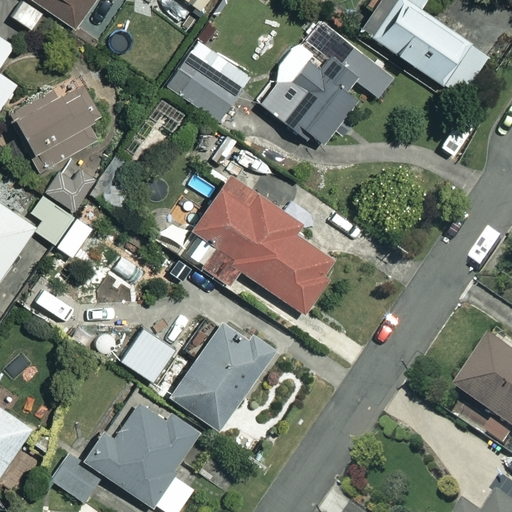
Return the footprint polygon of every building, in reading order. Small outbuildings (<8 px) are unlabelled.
[(88,0),(11,0),(5,10),(28,27),(43,6),(70,26),(88,0)] [(207,0),(183,0),(201,11),(207,0)] [(422,0),(375,0),(359,24),(460,96),(489,56),(418,6),(422,0)] [(272,79),(257,100),(290,123),(286,129),(304,141),(307,136),(320,146),(349,106),(336,97),(350,78),(377,97),(393,75),(382,67),(386,61),(353,37),(351,40),(330,25),(311,50),(295,39),(268,76),(272,79)] [(0,62),(12,45),(0,36),(0,105),(15,85),(0,73),(0,62)] [(247,73),(196,39),(165,84),(216,119),(247,73)] [(101,132),(67,75),(8,110),(42,167),(101,132)] [(77,159),(48,181),(70,209),(91,192),(99,202),(106,196),(77,159)] [(297,215),(225,166),(186,223),(201,233),(186,254),(227,282),(237,267),(300,310),(334,259),(288,228),(297,215)] [(0,275),(30,230),(38,218),(30,213),(0,192),(0,275)] [(43,193),(30,213),(38,218),(30,230),(58,248),(79,217),(43,193)] [(273,347),(222,311),(166,391),(217,427),(273,347)] [(511,352),(491,337),(455,387),(511,427),(511,352)] [(84,503),(104,472),(164,511),(174,511),(192,486),(168,470),(194,431),(137,394),(112,432),(100,424),(79,456),(70,450),(50,481),(84,503)] [(0,467),(29,425),(0,405),(0,467)] [(511,511),(511,501),(500,494),(488,511),(477,511),(467,505),(462,511),(511,511)]
